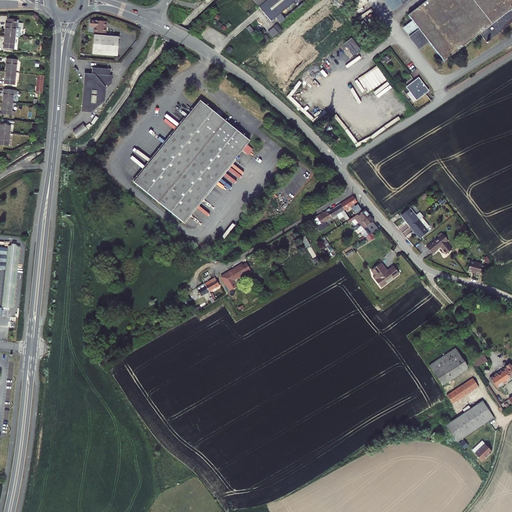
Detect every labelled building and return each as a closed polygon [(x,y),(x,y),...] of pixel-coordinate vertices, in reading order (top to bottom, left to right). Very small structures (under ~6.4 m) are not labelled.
[(252,0),(275,28),(304,4),(300,0),(252,0)] [(352,0),(359,9),(370,1),(368,0),(352,0)] [(394,0),(382,0),(393,14),(400,8),(394,0)] [(511,24),(511,23),(491,0),(420,0),(408,10),(412,14),(408,17),(420,32),(430,44),(445,63),(480,35),(488,45),(490,44),(489,42),(511,24)] [(511,0),(491,0),(511,23),(511,0)] [(8,23),(7,35),(17,36),(21,36),(22,27),(20,27),(21,20),(10,19),(10,23),(8,23)] [(106,20),(89,19),(89,25),(94,25),(94,30),(105,31),(106,20)] [(430,44),(420,32),(414,37),(424,49),(430,44)] [(119,35),(94,34),(92,52),(117,54),(119,35)] [(16,48),(17,36),(7,35),(6,47),(16,48)] [(344,43),(354,56),(362,49),(353,37),(344,43)] [(10,58),(8,70),(18,72),(20,59),(10,58)] [(332,62),(321,71),(326,77),(336,68),(332,62)] [(347,84),(356,99),(387,81),(379,66),(347,84)] [(18,72),(8,70),(7,83),(17,84),(18,72)] [(92,75),(92,72),(85,72),(82,110),(91,111),(105,100),(106,87),(103,89),(92,75)] [(110,74),(92,72),(92,75),(103,89),(106,87),(111,82),(112,74),(110,74)] [(43,92),(46,76),(39,75),(36,91),(43,92)] [(422,78),(411,87),(421,99),(432,91),(422,78)] [(292,90),(295,92),(302,82),(300,81),(292,90)] [(21,90),(6,88),(5,101),(17,102),(18,93),(20,94),(21,90)] [(17,102),(5,101),(4,113),(20,115),(21,111),(16,110),(17,102)] [(201,102),(134,183),(183,223),(250,142),(201,102)] [(325,111),(313,120),(315,122),(327,113),(325,111)] [(17,119),(4,118),(4,122),(3,122),(2,131),(13,132),(14,123),(16,123),(17,119)] [(73,132),(78,136),(87,125),(82,121),(73,132)] [(13,132),(2,131),(0,142),(12,144),(13,132)] [(233,166),(243,174),(247,168),(237,160),(233,166)] [(343,204),(347,209),(353,205),(355,208),(358,206),(356,203),(360,201),(356,196),(343,204)] [(334,217),(336,219),(340,216),(339,214),(347,209),(343,204),(333,210),(332,209),(330,210),(334,217)] [(358,206),(355,208),(359,214),(365,210),(361,204),(358,206)] [(360,214),(353,218),(353,219),(352,219),(351,220),(352,222),(359,218),(363,222),(371,215),(367,209),(360,215),(360,214)] [(411,226),(420,220),(411,209),(403,215),(411,226)] [(323,213),(319,215),(324,224),(327,222),(334,217),(330,210),(323,214),(323,213)] [(330,226),(327,222),(324,224),(319,215),(316,217),(317,218),(316,219),(319,225),(319,227),(321,230),(323,230),(330,226)] [(376,220),(371,215),(363,222),(362,223),(362,224),(367,229),(368,228),(371,232),(372,231),(372,230),(378,225),(375,221),(376,220)] [(431,226),(424,217),(420,220),(411,226),(420,238),(428,232),(427,229),(431,226)] [(375,234),(381,229),(378,225),(372,230),(372,231),(375,234)] [(440,247),(445,255),(451,251),(446,244),(448,242),(442,235),(438,238),(439,239),(433,243),(432,242),(426,247),(432,254),(438,250),(437,249),(440,247)] [(332,246),(326,236),(323,238),(329,248),(330,247),(332,246)] [(338,248),(336,244),(332,246),(330,247),(332,252),(338,248)] [(0,315),(3,316),(9,248),(0,246),(0,315)] [(12,246),(6,307),(15,308),(21,247),(12,246)] [(483,267),(483,264),(472,261),(469,272),(480,275),(481,273),(484,274),(486,268),(483,267)] [(245,263),(236,269),(241,277),(250,272),(252,274),(256,272),(249,262),(245,264),(245,263)] [(386,269),(388,268),(383,262),(374,270),(377,275),(375,276),(383,287),(389,283),(387,280),(393,275),(395,278),(402,273),(396,265),(390,270),(388,271),(386,269)] [(233,281),(241,277),(236,269),(229,273),(233,281)] [(217,276),(206,283),(211,290),(222,284),(217,276)] [(211,290),(206,283),(199,287),(203,295),(211,290)] [(437,374),(463,356),(458,348),(431,366),(437,374)] [(486,355),(475,361),(478,367),(490,361),(486,355)] [(470,366),(463,356),(437,374),(443,383),(449,380),(470,366)] [(508,368),(493,378),(499,387),(511,378),(511,363),(507,366),(508,368)] [(475,378),(455,391),(457,394),(460,392),(464,398),(481,386),(475,378)] [(449,380),(443,383),(447,389),(453,386),(449,380)] [(495,390),(493,391),(502,405),(504,404),(495,390)] [(457,394),(451,397),(456,403),(464,398),(460,392),(457,394)] [(449,427),(460,442),(496,418),(485,401),(480,406),(449,427)] [(479,404),(448,425),(449,427),(480,406),(479,404)] [(488,445),(478,454),(485,461),(495,452),(488,445)]
